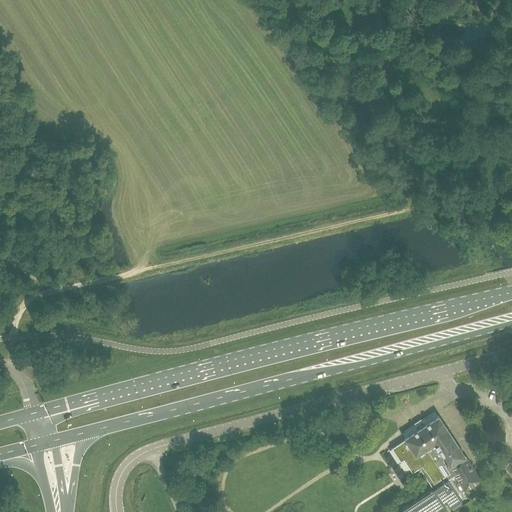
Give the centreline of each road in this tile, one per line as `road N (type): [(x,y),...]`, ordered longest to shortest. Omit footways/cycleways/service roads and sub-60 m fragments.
road 1 (primary): [(511,292),(33,412)]
road 2 (unclassified): [(117,511),(118,478),(152,448),(511,351)]
road 3 (primary): [(89,431),(511,322)]
